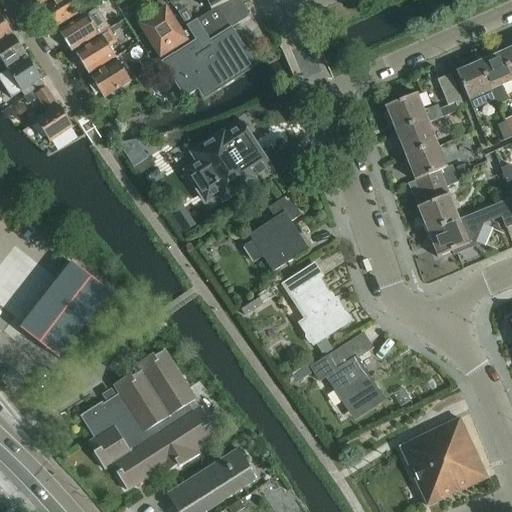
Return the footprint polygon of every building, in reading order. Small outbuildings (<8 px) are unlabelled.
[(59,0),(42,11),(55,31),(82,14),(75,2),(77,0),(59,0)] [(207,0),(212,11),(216,9),(207,16),(220,37),(230,31),(250,18),(241,0),(207,0)] [(166,9),(141,26),(147,36),(161,59),(187,42),(186,40),(189,38),(186,33),(183,35),(166,9)] [(186,10),(179,15),(187,28),(194,24),(186,10)] [(117,11),(111,14),(117,25),(123,21),(117,11)] [(87,16),(60,33),(72,53),(100,37),(87,16)] [(184,61),(167,71),(185,99),(201,89),(206,96),(222,86),(253,66),(239,43),(236,45),(232,40),(228,42),(224,41),(219,43),(217,39),(220,37),(207,16),(194,24),(187,28),(196,42),(179,53),(181,56),(184,61)] [(0,17),(0,45),(14,37),(1,17),(0,17)] [(102,40),(77,56),(89,76),(116,59),(110,48),(117,44),(109,31),(100,37),(102,40)] [(14,37),(0,45),(0,58),(8,71),(28,58),(14,37)] [(511,49),(502,54),(511,77),(511,49)] [(490,59),(479,64),(492,93),(496,101),(496,100),(498,106),(506,102),(509,101),(504,88),(511,84),(511,77),(502,54),(501,54),(500,52),(498,51),(490,55),(488,57),(490,59)] [(150,56),(140,63),(146,72),(156,66),(150,56)] [(28,59),(9,72),(23,93),(42,81),(42,80),(28,59)] [(119,62),(91,79),(104,100),(106,99),(131,83),(119,62)] [(479,64),(457,74),(470,103),(473,110),(496,101),(492,93),(479,64)] [(451,75),(438,81),(449,106),(456,104),(457,108),(464,105),(451,75)] [(23,93),(22,94),(24,97),(34,91),(36,94),(46,88),(42,81),(23,93)] [(34,91),(24,97),(30,105),(39,99),(48,113),(36,121),(50,142),(73,127),(60,107),(59,107),(46,88),(36,94),(34,91)] [(419,96),(387,109),(394,126),(397,125),(400,133),(429,121),(430,124),(444,118),(440,110),(439,106),(425,111),(419,96)] [(449,106),(440,110),(444,118),(459,112),(457,108),(456,104),(449,106)] [(429,121),(400,133),(403,141),(400,142),(407,158),(439,145),(430,124),(429,121)] [(506,123),(498,126),(505,142),(511,138),(511,137),(506,124),(506,123)] [(200,166),(188,174),(207,204),(222,195),(225,199),(259,177),(265,186),(287,172),(281,163),(273,151),(259,160),(251,148),(254,146),(242,129),(196,159),(200,166)] [(148,159),(137,142),(120,145),(135,168),(148,159)] [(439,145),(407,158),(416,183),(441,172),(449,169),(448,168),(439,145)] [(449,169),(441,172),(445,181),(457,178),(458,177),(453,166),(448,168),(449,169)] [(511,167),(511,166),(501,169),(511,195),(511,196),(511,167)] [(441,172),(416,183),(426,206),(419,209),(425,226),(428,225),(431,233),(461,221),(460,220),(448,189),(460,183),(458,177),(457,178),(445,181),(441,172)] [(254,243),(246,248),(256,264),(264,258),(274,274),(310,251),(292,223),(302,216),(296,207),(290,197),(269,210),(275,220),(250,236),(254,243)] [(511,199),(502,203),(506,215),(511,227),(511,226),(511,199)] [(182,203),(167,213),(182,236),(197,226),(182,203)] [(461,221),(431,233),(435,241),(432,242),(438,257),(437,257),(437,258),(453,252),(454,254),(453,255),(454,256),(477,247),(477,245),(476,246),(474,240),(480,225),(506,215),(502,203),(460,220),(461,221)] [(65,274),(21,330),(51,353),(60,360),(112,294),(73,264),(65,274)] [(316,267),(285,287),(307,321),(301,325),(315,346),(316,346),(323,356),(331,350),(325,340),(351,323),(338,301),(334,303),(320,282),(324,280),(316,267)] [(271,290),(240,309),(246,318),(276,298),(271,290)] [(328,356),(311,368),(320,383),(327,378),(337,394),(341,391),(357,415),(383,399),(358,360),(374,350),(364,335),(329,358),(328,356)] [(103,404),(81,417),(95,440),(91,443),(97,453),(95,454),(105,470),(112,467),(128,492),(166,468),(169,472),(179,466),(180,468),(200,456),(198,452),(217,439),(209,427),(211,425),(201,409),(194,413),(190,406),(197,401),(165,352),(156,358),(155,357),(138,367),(141,373),(134,378),(132,376),(115,387),(120,395),(104,406),(103,404)] [(305,368),(295,375),(300,383),(310,376),(305,368)] [(460,422),(401,449),(429,508),(429,509),(439,504),(488,481),(460,422)] [(239,451),(168,496),(178,511),(208,511),(258,481),(239,451)] [(240,501),(229,508),(231,511),(240,511),(245,509),(240,501)]
